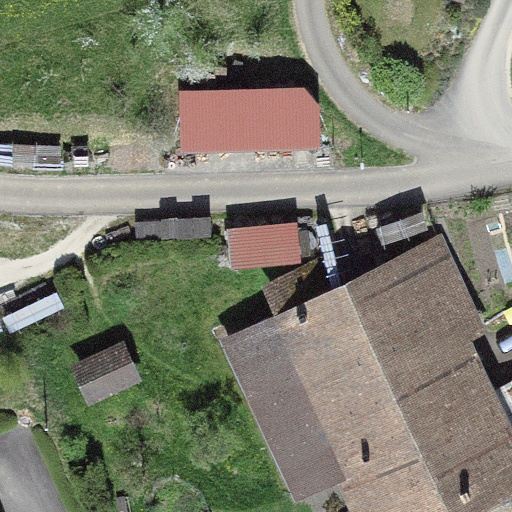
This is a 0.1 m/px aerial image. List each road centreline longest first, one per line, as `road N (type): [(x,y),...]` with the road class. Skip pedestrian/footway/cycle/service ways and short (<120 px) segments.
road 1 (residential): [(0,191),(204,197),(470,177)]
road 2 (residential): [(470,177),(346,93),(315,41),(309,0)]
